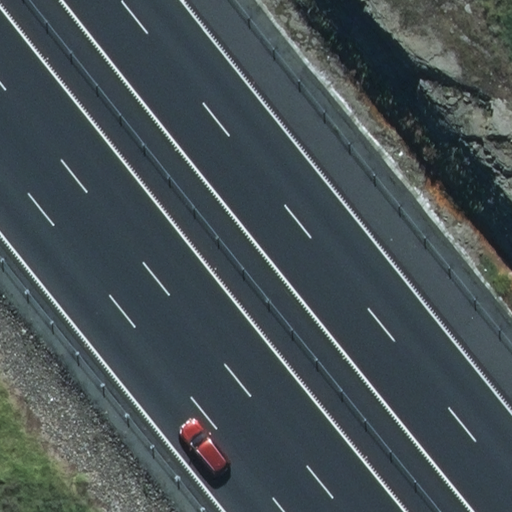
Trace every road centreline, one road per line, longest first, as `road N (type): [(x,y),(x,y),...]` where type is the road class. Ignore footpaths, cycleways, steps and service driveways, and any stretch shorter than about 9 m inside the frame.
road 1 (motorway): [(136,0),(511,444)]
road 2 (motorway): [(360,511),(0,87)]
